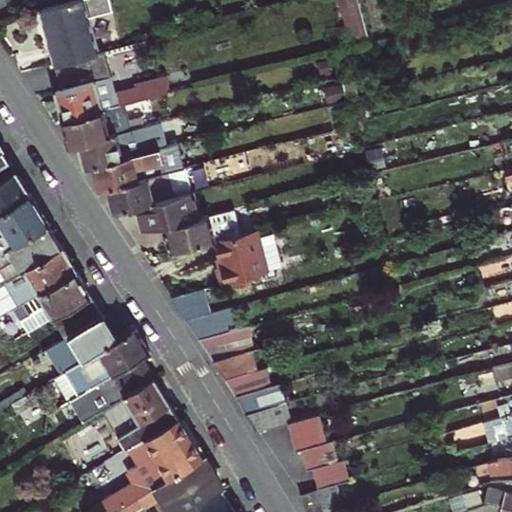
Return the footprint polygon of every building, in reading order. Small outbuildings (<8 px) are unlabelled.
[(110,9),(107,0),(66,0),(38,7),(53,63),(95,52),(86,15),(110,9)] [(358,0),(339,0),(352,46),(369,42),(358,0)] [(62,118),(122,104),(170,91),(165,74),(136,81),(136,86),(116,91),(104,49),(95,52),(53,63),(60,89),(63,101),(58,103),(62,118)] [(360,96),(354,73),(341,76),(347,99),(360,96)] [(347,99),(341,76),(320,82),(326,105),(347,99)] [(55,90),(58,103),(63,101),(60,89),(55,90)] [(69,144),(79,142),(144,125),(142,116),(126,120),(122,104),(62,118),(69,144)] [(144,125),(79,142),(84,167),(93,165),(167,146),(160,121),(144,125)] [(167,146),(93,165),(100,190),(109,187),(165,172),(182,168),(175,144),(167,146)] [(182,168),(165,172),(171,197),(191,191),(185,167),(182,168)] [(0,210),(28,193),(14,168),(0,176),(0,210)] [(171,197),(165,172),(109,187),(114,212),(136,206),(171,197)] [(136,206),(142,230),(163,225),(198,216),(191,191),(171,197),(136,206)] [(0,250),(46,222),(28,193),(0,210),(0,250)] [(364,207),(336,214),(338,223),(366,216),(364,207)] [(163,225),(170,250),(215,239),(207,213),(198,216),(163,225)] [(469,218),(455,221),(458,232),(472,228),(469,218)] [(0,250),(0,269),(5,279),(60,246),(46,222),(0,250)] [(257,229),(215,239),(222,266),(217,267),(221,283),(268,271),(261,245),(257,229)] [(261,245),(268,271),(282,267),(275,241),(261,245)] [(0,314),(14,306),(19,303),(74,269),(60,246),(5,279),(0,282),(0,314)] [(28,329),(51,315),(88,293),(74,269),(19,303),(14,306),(28,329)] [(493,286),(509,282),(507,273),(491,277),(493,286)] [(511,281),(509,282),(493,286),(480,290),(482,300),(511,291),(511,281)] [(214,301),(210,286),(202,288),(206,303),(214,301)] [(202,288),(171,296),(186,318),(208,312),(206,303),(202,288)] [(88,293),(51,315),(65,337),(101,314),(88,293)] [(225,327),(237,323),(238,323),(234,305),(208,312),(186,318),(200,339),(226,332),(225,327)] [(66,367),(115,338),(101,314),(65,337),(46,348),(60,371),(66,367)] [(238,329),(237,323),(225,327),(226,332),(238,329)] [(149,351),(134,327),(115,338),(66,367),(60,371),(55,374),(53,375),(68,399),(70,398),(140,356),(149,351)] [(238,329),(226,332),(200,339),(213,360),(252,350),(254,349),(248,327),(238,329)] [(213,360),(225,378),(256,369),(252,350),(213,360)] [(101,409),(153,377),(140,356),(70,398),(83,420),(101,409)] [(511,362),(492,368),(495,381),(511,376),(511,362)] [(235,395),(271,386),(266,367),(256,369),(225,378),(235,395)] [(53,375),(55,374),(53,370),(45,375),(48,379),(53,375)] [(153,377),(101,409),(124,448),(128,445),(176,416),(153,377)] [(235,395),(245,412),(286,402),(281,383),(271,386),(235,395)] [(286,402),(245,412),(255,430),(286,422),(291,420),(286,402)] [(511,413),(511,405),(496,409),(498,417),(511,413)] [(511,435),(511,413),(498,417),(483,421),(489,441),(511,435)] [(291,420),(286,422),(294,451),(301,450),(325,443),(316,414),(291,420)] [(107,511),(117,507),(200,456),(176,416),(128,445),(138,461),(127,468),(134,480),(89,507),(92,511),(107,511)] [(325,443),(301,450),(307,471),(312,470),(338,462),(332,441),(325,443)] [(169,510),(170,511),(181,511),(192,505),(220,489),(200,456),(117,507),(120,511),(131,511),(142,505),(145,509),(162,499),(169,510)] [(511,472),(511,457),(502,458),(489,462),(486,462),(489,472),(491,474),(508,473),(511,472)] [(312,470),(318,489),(335,485),(349,480),(343,460),(338,462),(312,470)] [(486,462),(476,466),(479,475),(489,472),(486,462)] [(300,494),(304,511),(318,511),(341,505),(335,485),(318,489),(300,494)] [(484,499),(491,501),(511,506),(511,492),(487,486),(484,499)] [(192,505),(196,511),(233,511),(220,489),(192,505)] [(511,511),(511,506),(491,501),(467,509),(468,511),(511,511)]
